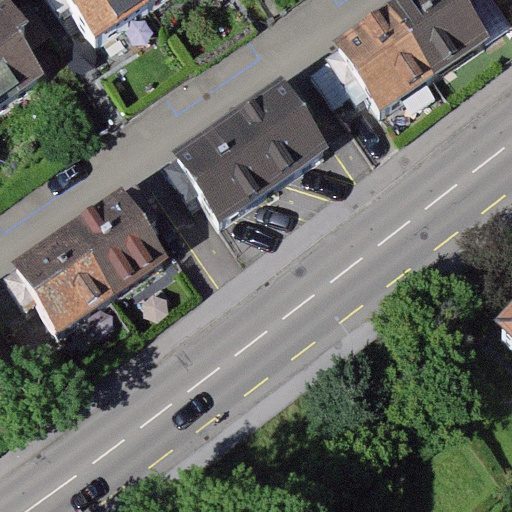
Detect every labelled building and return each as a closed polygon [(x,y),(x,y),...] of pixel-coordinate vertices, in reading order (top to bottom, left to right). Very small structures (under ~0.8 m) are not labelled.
[(66,0),(102,52),(178,0),(66,0)] [(422,0),(339,57),(384,122),(490,49),(455,0),(422,0)] [(0,16),(0,109),(44,79),(1,16),(0,16)] [(179,170),(223,234),(332,160),(287,95),(179,170)] [(15,276),(61,342),(170,267),(124,201),(15,276)] [(511,297),(465,352),(511,393),(511,297)] [(0,388),(10,381),(0,366),(0,388)]
